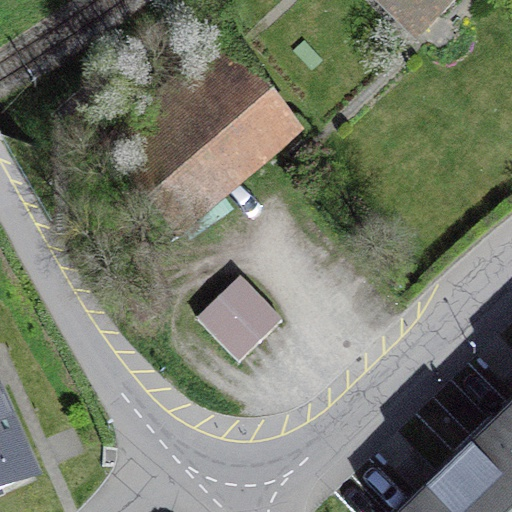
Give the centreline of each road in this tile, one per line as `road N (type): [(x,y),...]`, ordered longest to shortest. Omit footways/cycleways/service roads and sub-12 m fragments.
road 1 (residential): [(511,257),(234,511)]
road 2 (residential): [(173,447),(0,179)]
